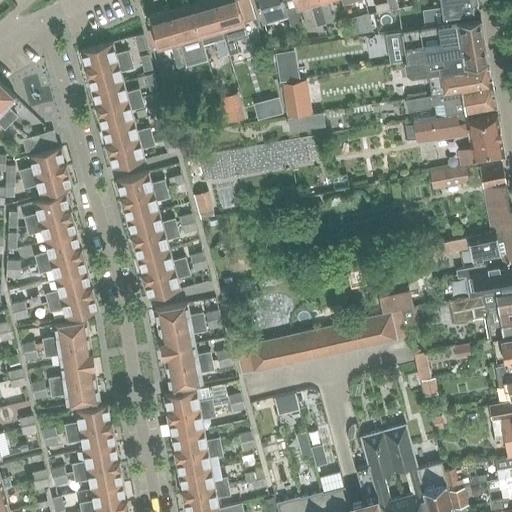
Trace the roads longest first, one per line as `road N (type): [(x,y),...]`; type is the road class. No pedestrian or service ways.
road 1 (residential): [(161,511),(138,375),(45,24)]
road 2 (residential): [(511,143),(487,0)]
